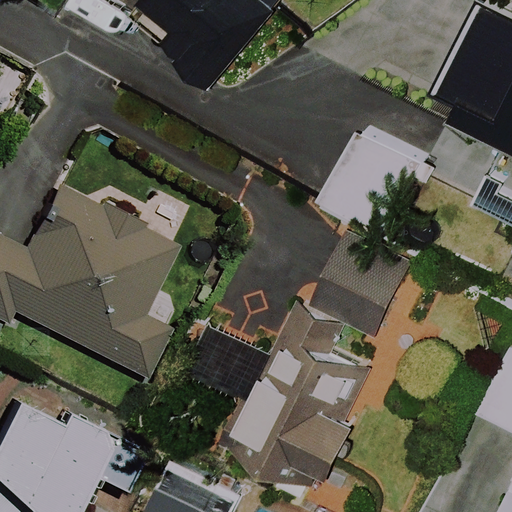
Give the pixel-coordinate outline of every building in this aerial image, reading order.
[(148,0),(139,12),(221,78),(282,2),(279,0),(148,0)] [(511,4),(502,0),(471,0),(431,85),(452,96),(440,122),(494,148),(469,199),(511,219),(511,4)] [(427,157),(363,122),(323,197),(386,232),(427,157)] [(175,240),(59,183),(27,249),(0,235),(0,318),(5,320),(10,310),(145,376),(168,329),(138,315),(175,240)] [(354,225),(312,303),(380,339),(422,262),(354,225)] [(283,323),(229,432),(332,483),(367,414),(342,402),(361,363),(283,323)] [(511,511),(511,341),(479,403),(511,421),(511,500),(505,511),(511,511)] [(60,420),(17,397),(0,429),(0,511),(25,511),(26,510),(30,511),(72,511),(112,436),(65,411),(60,420)] [(233,511),(244,492),(169,455),(144,506),(157,511),(233,511)]
